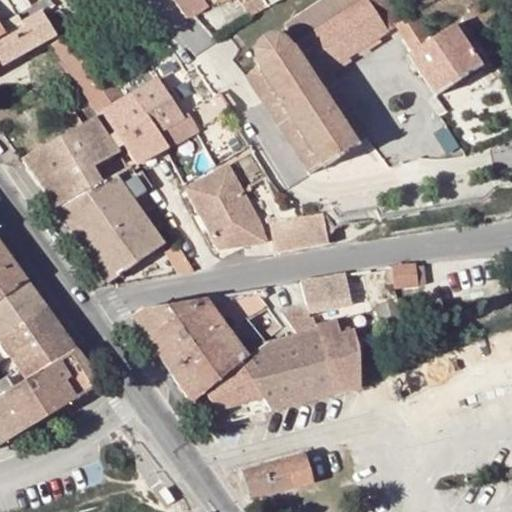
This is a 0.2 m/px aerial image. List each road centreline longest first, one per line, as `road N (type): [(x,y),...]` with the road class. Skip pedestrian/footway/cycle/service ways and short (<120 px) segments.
road 1 (residential): [(156,0),(291,186),(511,165)]
road 2 (tertiary): [(511,233),(190,283),(85,315)]
road 3 (unknown): [(462,443),(441,399),(192,470)]
road 4 (residential): [(145,402),(69,452),(0,473)]
road 5 (primary): [(85,315),(0,197)]
road 6 (primary): [(221,511),(145,402)]
